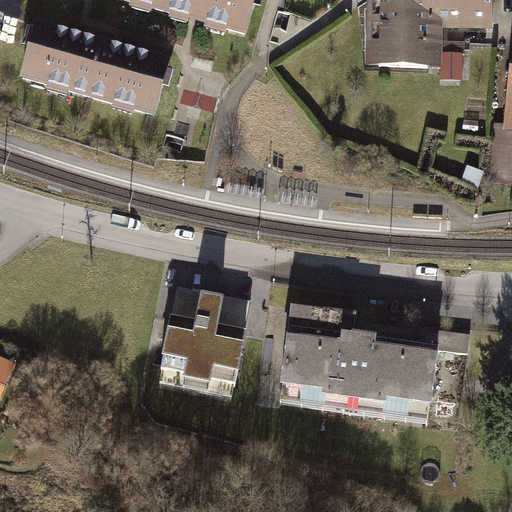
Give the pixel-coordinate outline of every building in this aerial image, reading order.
[(244,0),(96,0),(96,2),(234,38),(244,0)] [(359,0),(359,69),(434,71),(434,35),(484,36),(485,0),(359,0)] [(158,61),(19,28),(4,87),(144,121),(158,61)] [(461,56),(440,56),(440,79),(460,80),(461,56)] [(505,128),(495,127),(490,185),(511,186),(511,134),(505,134),(505,128)] [(228,182),(226,192),(264,199),(266,189),(228,182)] [(319,197),(280,192),(279,201),(317,207),(319,197)] [(233,405),(247,309),(179,297),(174,329),(152,325),(141,390),(233,405)] [(344,313),(293,306),(281,402),(430,421),(439,354),(420,351),(340,341),(344,313)] [(423,329),(420,351),(439,354),(430,421),(460,425),(472,335),(423,329)] [(0,405),(1,406),(15,366),(0,360),(0,405)]
